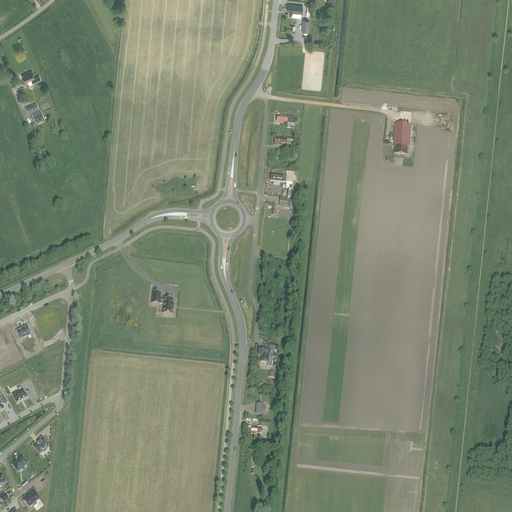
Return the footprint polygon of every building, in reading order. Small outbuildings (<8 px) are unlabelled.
[(302,7),(290,6),(288,5),(287,11),(289,11),(289,13),(302,14),(302,7)] [(35,79),(32,72),(27,74),(22,77),(24,83),(31,81),(33,84),(36,83),(41,81),(39,77),(35,79)] [(36,104),(25,109),(28,116),(39,112),(36,104)] [(44,122),(41,112),(31,116),(35,125),(44,122)] [(409,146),(411,125),(395,124),(393,142),(394,142),(394,144),(395,145),(394,154),(406,155),(407,146),(409,146)] [(286,183),(292,183),(291,185),(289,185),(288,190),(291,190),(292,183),(293,173),(287,173),(286,175),(271,174),(271,181),(286,183)] [(287,207),(288,199),(288,196),(285,195),(285,196),(281,195),(280,198),(279,206),(287,207)] [(173,305),(174,299),(164,299),(164,300),(160,299),(161,292),(153,292),(152,304),(160,304),(164,304),(163,314),(172,315),(173,309),(174,310),(174,305),(173,305)] [(17,335),(15,336),(18,342),(21,341),(20,339),(31,334),(27,326),(16,332),(17,335)] [(7,345),(9,348),(15,345),(13,341),(10,343),(6,336),(0,339),(0,349),(1,352),(5,350),(3,347),(7,345)] [(269,344),(269,346),(268,349),(259,348),(258,355),(262,356),(261,362),(269,363),(270,357),(273,357),(274,351),(275,345),(269,344)] [(17,389),(19,391),(12,395),(16,402),(26,397),(22,389),(22,390),(20,387),(17,389)] [(256,404),(255,414),(263,414),(263,411),(265,411),(265,407),(263,407),(263,404),(256,404)] [(248,433),(261,434),(260,438),(267,439),(268,427),(270,427),(270,422),(260,421),(260,426),(248,425),(248,427),(246,427),(246,431),(248,432),(248,433)] [(37,445),(34,447),(40,454),(43,451),(44,452),(47,449),(46,449),(49,446),(44,439),(40,442),(37,444),(37,445)] [(18,472),(28,464),(22,457),(12,465),(18,472)] [(36,502),(39,500),(33,493),(23,501),(29,508),(32,505),(34,507),(37,504),(36,502)] [(0,499),(3,503),(9,498),(6,494),(0,498),(0,499)]
